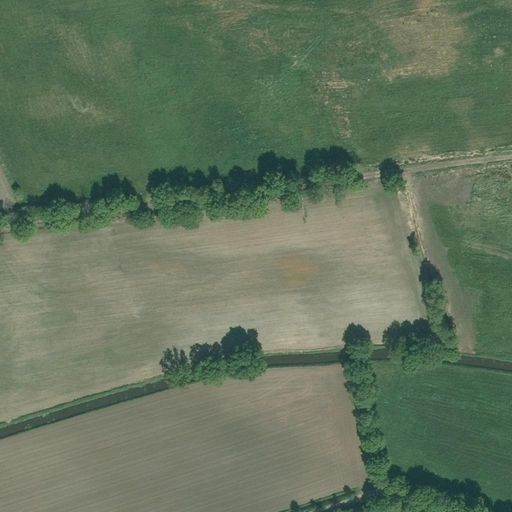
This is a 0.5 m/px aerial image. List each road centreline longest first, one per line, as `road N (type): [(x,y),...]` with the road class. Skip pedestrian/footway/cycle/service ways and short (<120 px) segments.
road 1 (track): [(0,225),(511,160)]
road 2 (residential): [(445,511),(391,494),(317,511)]
